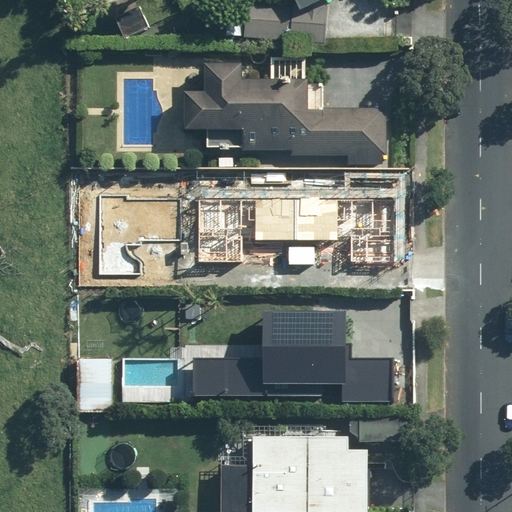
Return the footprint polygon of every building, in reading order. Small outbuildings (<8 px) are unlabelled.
[(322,0),(295,0),(300,10),(322,0)] [(138,5),(114,18),(130,47),(155,33),(138,5)] [(350,165),(386,165),(386,108),(312,107),(312,99),(312,79),(246,79),(246,63),(207,63),(207,92),(187,92),(187,130),(246,131),(246,151),(294,151),(294,155),(350,156),(350,165)] [(199,199),(199,258),(246,258),(246,241),(352,240),(352,263),(396,262),(395,197),(199,199)] [(263,312),(263,357),(195,356),(195,401),(393,404),(393,362),(345,361),(346,314),(263,312)] [(118,357),(76,354),(73,415),(114,417),(118,357)] [(411,415),(360,415),(360,443),(411,443),(411,415)] [(371,511),(371,452),(350,452),(350,437),(255,439),(256,511),(371,511)]
